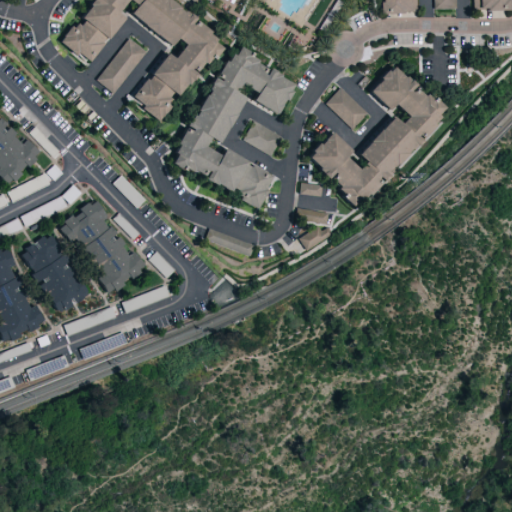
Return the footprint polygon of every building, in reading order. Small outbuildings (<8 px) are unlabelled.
[(219,47),(167,0),(88,0),(75,15),(78,17),(58,39),(82,62),(121,18),(113,11),(123,0),(128,0),(133,4),(126,11),(165,46),(173,37),(181,43),(169,57),(164,53),(127,95),(153,119),(174,96),(172,94),(210,53),(212,55),(219,47)] [(281,12),(291,11),(290,0),(281,0),(281,12)] [(505,0),(378,0),(379,12),(414,11),(414,0),(469,0),(470,9),(505,9),(505,0)] [(111,93),(144,52),(127,38),(93,79),(111,93)] [(168,162),(198,176),(199,176),(235,194),(234,198),(254,208),(271,174),(219,149),(217,154),(201,146),(205,137),(217,143),(240,96),(233,92),(237,83),(253,91),(248,101),(275,114),(292,79),(226,46),(168,162)] [(441,109),(413,84),(412,84),(388,64),(364,91),(386,110),(391,104),(404,115),(397,123),(388,115),(354,155),(361,161),(355,168),(341,156),(348,149),(326,131),(302,159),(357,206),(441,109)] [(323,103),(351,129),(366,112),(338,87),(323,103)] [(269,155),(280,136),(252,120),(241,140),(269,155)] [(35,150),(14,135),(15,133),(2,124),(3,123),(0,121),(0,181),(8,187),(35,150)] [(297,193),(319,196),(320,185),(299,181),(297,193)] [(54,229),(97,275),(92,280),(107,296),(141,264),(129,251),(98,218),(104,213),(89,197),(54,229)] [(327,212),(295,207),(294,218),(325,223),(327,212)] [(325,226),(319,230),(315,225),(296,238),(304,250),(330,233),(325,226)] [(85,294),(48,233),(16,252),(54,314),(85,294)] [(0,339),(41,327),(34,304),(24,308),(10,265),(11,265),(5,246),(0,247),(0,339)]
